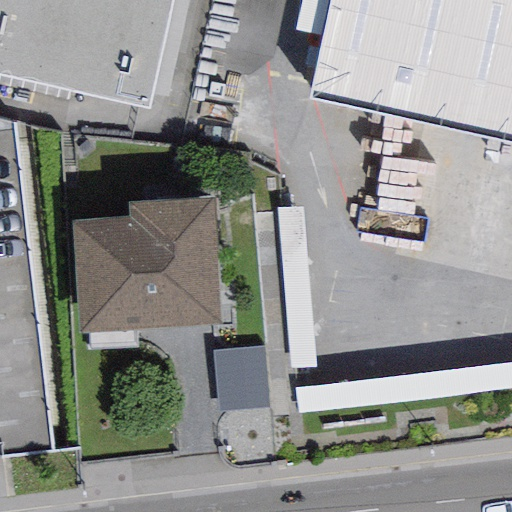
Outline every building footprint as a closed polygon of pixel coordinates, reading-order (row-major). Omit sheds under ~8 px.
[(0,0),(0,67),(165,100),(184,0),(0,0)] [(511,0),(353,0),(333,92),(511,131),(511,0)] [(73,227),(79,339),(220,332),(213,206),(128,210),(129,224),(73,227)] [(224,347),(227,408),(275,406),(271,344),(224,347)] [(511,364),(305,375),(307,402),(511,391),(511,364)]
